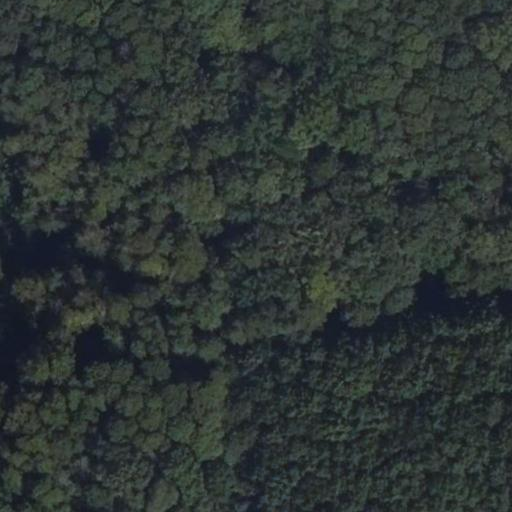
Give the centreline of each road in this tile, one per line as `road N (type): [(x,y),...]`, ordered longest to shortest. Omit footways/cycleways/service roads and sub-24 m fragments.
road 1 (track): [(199,327),(145,0)]
road 2 (track): [(199,327),(232,511)]
